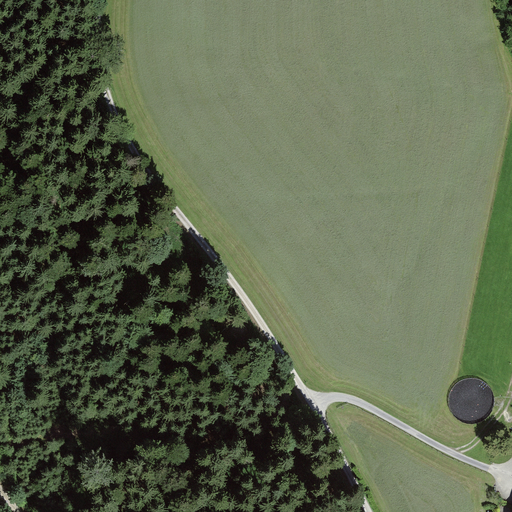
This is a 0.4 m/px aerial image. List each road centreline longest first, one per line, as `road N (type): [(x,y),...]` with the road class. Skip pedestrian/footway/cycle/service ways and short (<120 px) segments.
road 1 (track): [(100,0),(100,67),(150,190),(205,244),(254,312),(312,403),(365,511)]
road 2 (track): [(511,479),(356,401),(312,403)]
